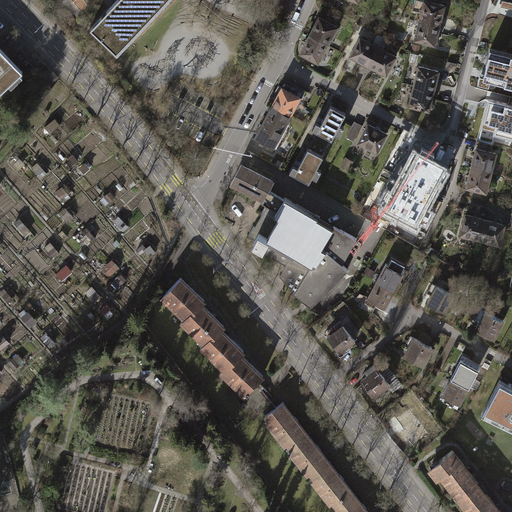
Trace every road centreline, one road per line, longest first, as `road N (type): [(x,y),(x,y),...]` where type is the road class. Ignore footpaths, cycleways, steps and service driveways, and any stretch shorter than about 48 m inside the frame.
road 1 (residential): [(481,0),(448,132),(433,141),(278,61)]
road 2 (primary): [(190,210),(78,70),(5,0)]
road 3 (residential): [(327,384),(395,330),(406,309),(511,363)]
road 4 (primary): [(327,384),(190,210)]
road 5 (unknown): [(242,151),(363,233),(362,266)]
road 6 (residential): [(278,61),(190,210)]
road 7 (primary): [(425,511),(327,384)]
